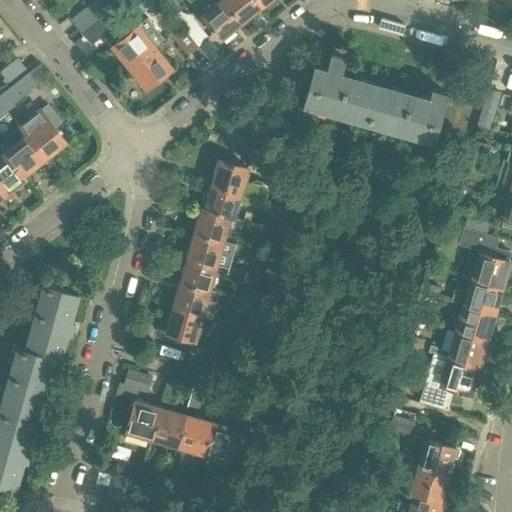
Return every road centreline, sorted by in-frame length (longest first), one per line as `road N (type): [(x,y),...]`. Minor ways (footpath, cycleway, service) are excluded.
road 1 (residential): [(134,151),(317,9),(341,5),(511,49)]
road 2 (residential): [(61,511),(146,207),(134,151)]
road 3 (residential): [(134,151),(13,0)]
road 4 (residential): [(0,258),(134,151)]
